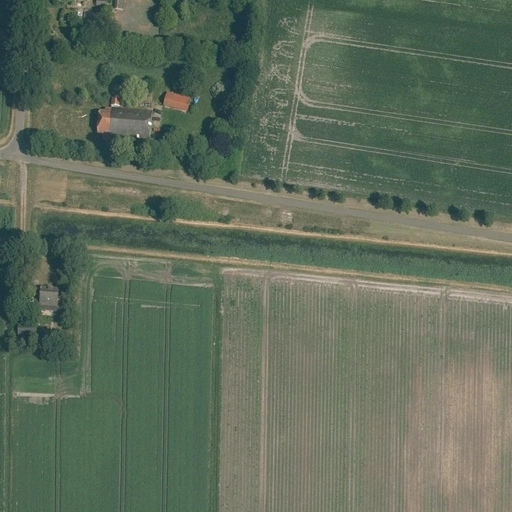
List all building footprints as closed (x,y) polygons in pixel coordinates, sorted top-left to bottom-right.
[(97,9),(107,9),(107,1),(97,0),(97,9)] [(123,0),(114,0),(113,11),(123,12),(123,0)] [(169,105),(169,96),(160,96),(160,105),(169,105)] [(103,141),(149,145),(151,114),(106,110),(106,116),(100,116),(98,135),(104,136),(103,141)] [(142,148),(141,160),(164,161),(165,150),(142,148)] [(56,308),(62,308),(63,299),(57,299),(58,290),(41,288),(39,306),(56,308)] [(36,323),(17,323),(17,338),(36,337),(36,323)]
